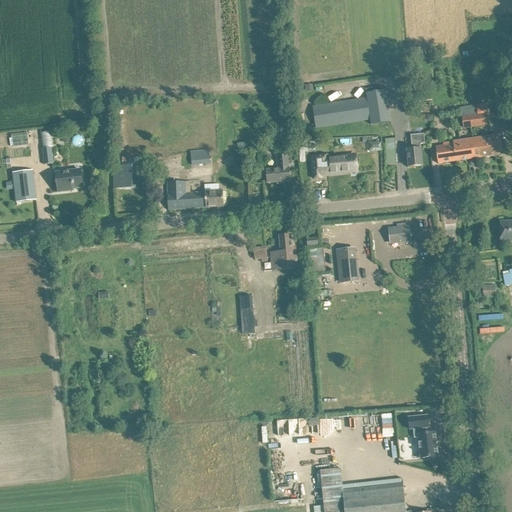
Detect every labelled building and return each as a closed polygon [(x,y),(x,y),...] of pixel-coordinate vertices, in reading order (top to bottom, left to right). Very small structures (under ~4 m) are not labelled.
[(424,70),(417,70),(418,82),(425,82),(424,70)] [(367,98),(312,106),(316,128),(370,120),(371,125),(391,122),(386,90),(366,93),(367,98)] [(467,117),(462,118),(464,128),(487,125),(486,114),(488,114),(487,104),(485,104),(476,105),(477,116),(467,117)] [(32,144),(31,133),(13,133),(14,145),(32,144)] [(425,144),(424,134),(411,135),(412,149),(407,150),(409,167),(423,165),(421,144),(425,144)] [(500,135),(490,136),(473,139),(476,158),(503,154),(500,135)] [(385,139),(385,141),(385,143),(387,164),(396,164),(395,139),(385,139)] [(459,161),(476,158),(473,139),(457,141),(459,161)] [(309,152),(308,140),(299,140),(301,163),(306,162),(306,153),(309,152)] [(459,161),(457,141),(451,142),(451,145),(436,147),(438,164),(459,161)] [(54,164),(52,148),(42,149),(44,165),(54,164)] [(193,166),(211,164),(209,149),(191,152),(193,166)] [(236,165),(249,165),(248,155),(236,155),(236,165)] [(357,165),(356,155),(331,158),(332,165),(320,167),(320,160),(311,161),(313,179),(321,178),(321,175),(350,172),(350,166),(357,165)] [(267,171),(267,173),(268,183),(290,181),(289,169),(288,169),(288,166),(289,166),(288,156),(276,157),(277,170),(267,171)] [(83,187),(80,169),(56,172),(58,192),(68,191),(68,189),(83,187)] [(113,169),(113,189),(134,189),(134,169),(113,169)] [(18,202),(40,200),(37,170),(15,172),(18,202)] [(190,181),(185,182),(168,183),(168,210),(224,207),(223,191),(190,193),(190,181)] [(511,221),(501,222),(500,222),(501,242),(502,242),(511,241),(511,221)] [(409,227),(389,229),(390,242),(399,241),(399,242),(410,241),(409,227)] [(293,256),(291,235),(280,236),(281,252),(271,253),(272,259),(293,256)] [(317,238),(307,239),(308,246),(318,245),(317,238)] [(354,247),(337,248),(340,283),(358,281),(354,247)] [(252,254),(252,257),(255,257),(255,260),(262,259),(262,262),(267,261),(267,258),(266,248),(254,249),(254,253),(252,254)] [(326,248),(311,248),(311,273),(325,273),(326,248)] [(293,256),(272,259),(273,271),(301,269),(300,256),(293,256)] [(511,269),(509,270),(510,274),(503,275),(506,286),(511,284),(511,269)] [(483,288),(478,288),(478,296),(483,296),(483,298),(496,297),(496,284),(483,285),(483,288)] [(252,295),(241,296),(243,335),(255,334),(252,295)] [(436,429),(436,412),(412,413),(412,429),(436,429)] [(384,429),(397,429),(396,414),(384,414),(384,429)] [(280,434),(292,433),(291,419),(273,420),(274,430),(280,430),(280,434)] [(423,459),(436,459),(436,433),(422,434),(423,459)] [(406,511),(403,479),(342,485),(340,468),(321,470),(325,511),(406,511)]
